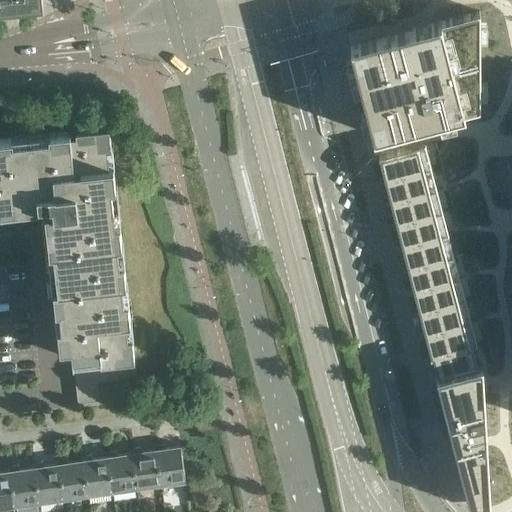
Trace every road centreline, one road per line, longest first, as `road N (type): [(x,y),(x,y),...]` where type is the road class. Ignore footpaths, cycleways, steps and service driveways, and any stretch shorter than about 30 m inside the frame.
road 1 (secondary): [(181,34),(307,511)]
road 2 (secondary): [(387,423),(279,0)]
road 3 (residential): [(0,248),(33,244),(50,392),(0,397)]
road 4 (unclassified): [(47,43),(89,51),(181,34)]
road 5 (unclassified): [(174,6),(69,27),(47,43)]
